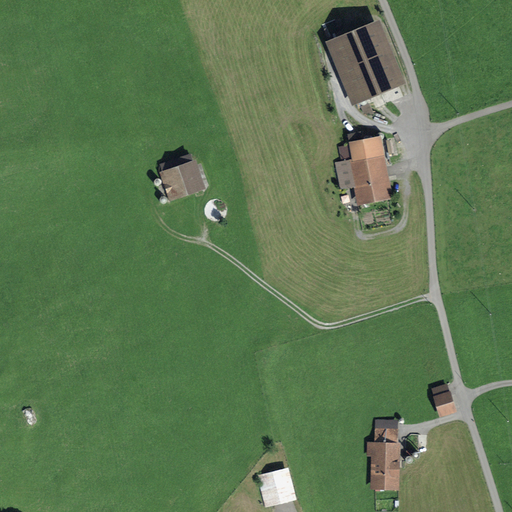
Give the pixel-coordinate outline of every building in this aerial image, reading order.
[(375,19),(328,36),(353,101),(400,83),(375,19)] [(375,152),(344,157),(346,171),(331,173),(335,199),(350,197),(353,219),(385,213),(375,152)] [(155,186),(164,216),(199,206),(190,175),(155,186)] [(428,407),(434,427),(451,422),(446,401),(428,407)] [(369,456),(362,456),(362,469),(366,469),(365,505),(391,506),(393,430),(370,429),(369,456)] [(256,477),(263,506),(295,499),(288,470),(256,477)]
